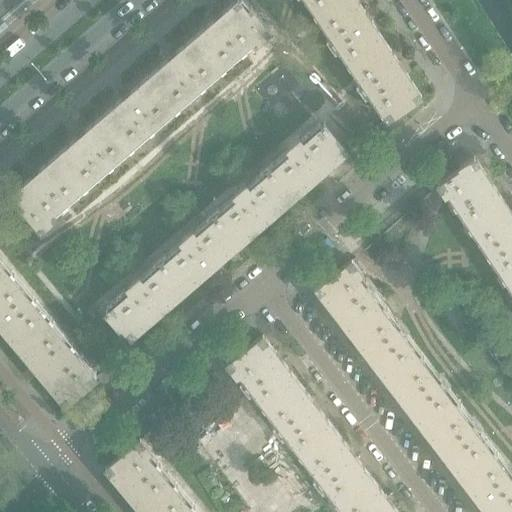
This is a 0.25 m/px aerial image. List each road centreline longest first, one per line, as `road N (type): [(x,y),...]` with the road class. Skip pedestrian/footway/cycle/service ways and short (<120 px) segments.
road 1 (residential): [(261,281),(43,470)]
road 2 (residential): [(434,511),(261,281)]
road 3 (residential): [(473,97),(261,281)]
road 4 (tertiary): [(0,109),(130,0)]
